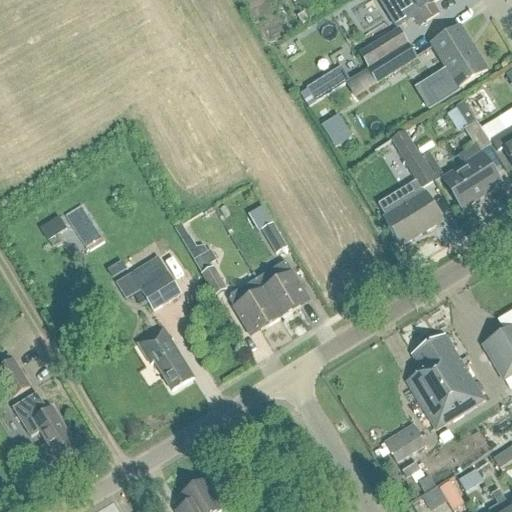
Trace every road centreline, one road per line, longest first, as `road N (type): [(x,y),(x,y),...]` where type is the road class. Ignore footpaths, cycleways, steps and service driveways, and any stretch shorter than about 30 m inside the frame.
road 1 (tertiary): [(288,377),(511,237)]
road 2 (unclassified): [(0,265),(128,474)]
road 3 (tertiary): [(128,474),(288,377)]
road 4 (residential): [(370,511),(288,377)]
